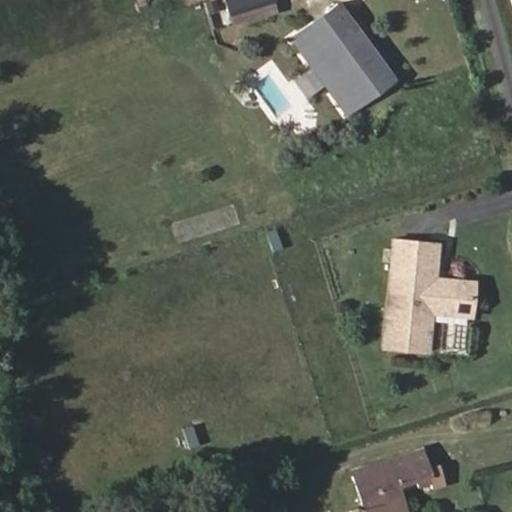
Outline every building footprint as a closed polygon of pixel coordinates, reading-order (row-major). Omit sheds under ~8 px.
[(205,0),(214,26),(299,0),(298,0),(205,0)] [(393,81),(339,4),(299,32),(354,109),(393,81)] [(472,316),(475,282),(451,280),(436,278),(437,268),(440,244),(396,239),(383,348),(428,352),(432,308),(442,309),(441,312),(472,316)] [(451,280),(452,269),(437,268),(436,278),(451,280)] [(367,491),(362,492),(367,507),(348,511),(406,511),(397,480),(430,470),(424,449),(361,468),(367,491)] [(355,469),(362,492),(367,491),(361,468),(355,469)]
